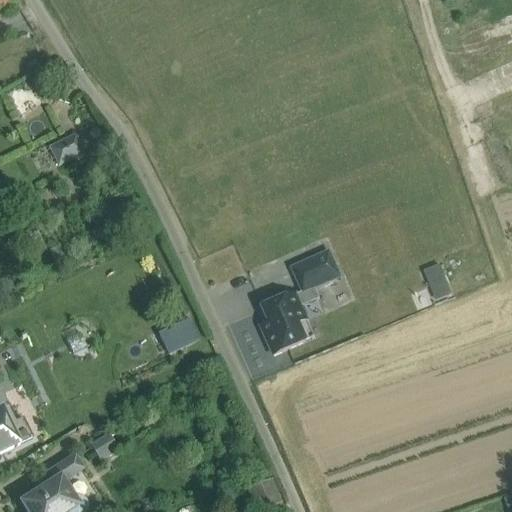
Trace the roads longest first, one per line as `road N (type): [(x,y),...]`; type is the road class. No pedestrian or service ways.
road 1 (residential): [(295,511),(136,156),(30,0)]
road 2 (track): [(423,0),(487,184)]
